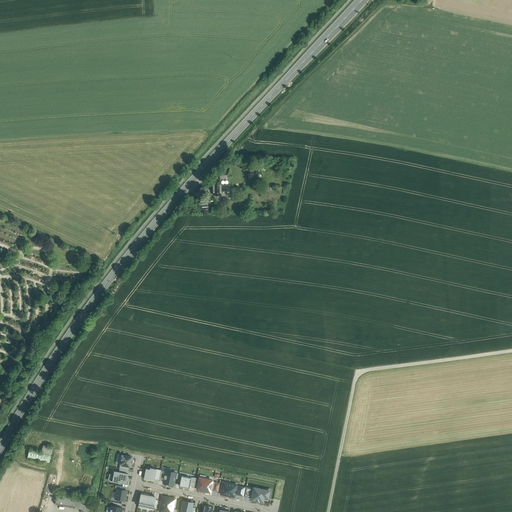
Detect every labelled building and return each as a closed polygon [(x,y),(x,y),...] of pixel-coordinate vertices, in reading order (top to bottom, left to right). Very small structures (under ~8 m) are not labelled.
[(45,445),(43,451),(52,454),(54,448),(45,445)] [(30,450),(28,457),(50,462),(52,455),(30,450)] [(120,464),(129,466),(130,467),(131,463),(132,463),(133,460),(132,460),(132,457),(122,455),(120,464)] [(154,478),(156,469),(150,468),(150,469),(146,469),(144,479),(149,479),(154,480),(154,478)] [(119,471),(114,470),(112,481),(123,483),(124,480),(126,481),(126,480),(127,476),(128,473),(119,471)] [(176,472),(166,470),(165,472),(164,480),(163,482),(173,484),(176,472)] [(182,476),(180,486),(189,488),(190,486),(191,478),(182,476)] [(212,480),(200,478),(197,490),(210,492),(210,489),(212,481),(212,480)] [(220,483),(212,481),(210,489),(213,489),(212,490),(218,491),(220,483)] [(237,485),(223,482),(221,494),(234,497),(235,494),(236,490),(237,485)] [(245,487),(239,486),(238,490),(236,490),(235,494),(244,496),(245,487)] [(254,486),(251,500),(255,500),(255,501),(260,502),(260,501),(265,502),(266,498),(269,499),(271,490),(254,486)] [(127,490),(118,489),(115,499),(124,501),(127,490)] [(155,499),(156,497),(148,495),(148,494),(141,493),(139,504),(147,506),(147,507),(153,508),(155,499)] [(77,498),(57,495),(55,504),(75,508),(77,498)] [(175,499),(162,496),(160,511),(165,511),(172,511),(173,509),(175,499)] [(90,500),(77,498),(75,508),(89,511),(90,500)] [(193,502),(183,500),(181,511),(183,511),(190,511),(192,507),(193,502)]
